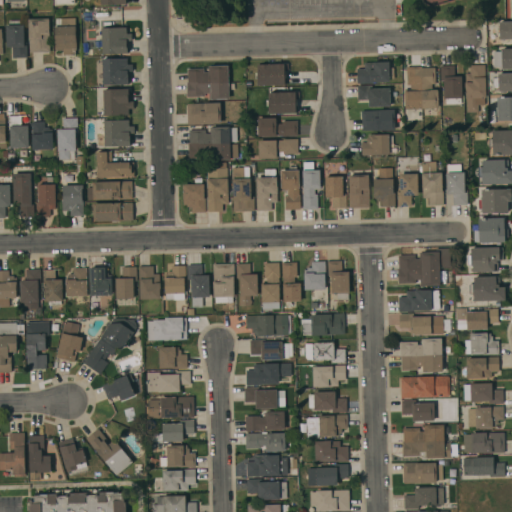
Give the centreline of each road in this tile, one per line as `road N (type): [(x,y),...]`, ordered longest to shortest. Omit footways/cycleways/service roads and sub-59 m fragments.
road 1 (residential): [(368,235),(0,244)]
road 2 (residential): [(158,47),(474,37)]
road 3 (residential): [(374,511),(368,235)]
road 4 (residential): [(156,0),(163,239)]
road 5 (residential): [(218,343),(222,511)]
